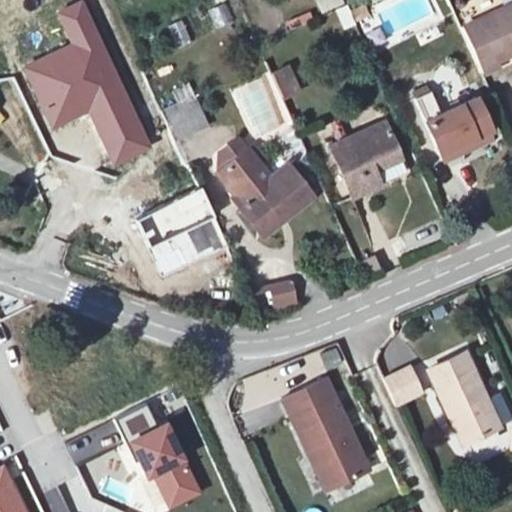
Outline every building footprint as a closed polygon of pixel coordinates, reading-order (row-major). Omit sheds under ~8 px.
[(46,123),(85,106),(112,163),(126,157),(151,145),(82,0),(75,0),(55,10),(72,44),(21,66),(46,123)] [(314,0),(321,14),(345,4),(343,0),(314,0)] [(511,2),(467,22),(492,75),(509,68),(505,59),(511,55),(511,2)] [(347,5),(336,10),(344,29),(355,24),(347,5)] [(214,28),(228,24),(223,6),(209,10),(214,28)] [(175,49),(191,42),(181,20),(165,27),(175,49)] [(253,141),(293,122),(283,100),(301,92),(287,62),(229,90),(253,141)] [(436,93),(415,103),(442,160),(497,134),(480,97),(445,113),(436,93)] [(164,118),(172,134),(201,120),(190,96),(161,110),(164,118)] [(386,123),(332,147),(354,197),(383,184),(376,168),(401,157),(386,123)] [(173,136),(159,142),(165,154),(178,148),(173,136)] [(222,153),(230,163),(252,147),(244,137),(222,153)] [(275,178),(252,147),(230,163),(220,170),(255,221),(280,203),(289,214),(317,193),(295,163),(275,178)] [(222,257),(233,252),(202,187),(154,208),(150,200),(131,209),(160,274),(218,248),(222,257)] [(294,282),(258,285),(260,313),(297,310),(294,282)] [(374,361),(382,377),(408,365),(401,349),(374,361)] [(464,352),(431,366),(438,382),(431,385),(446,418),(454,415),(468,443),(499,429),(464,352)] [(408,365),(382,377),(394,403),(420,391),(408,365)] [(322,378),(278,399),(304,454),(311,451),(329,488),(366,471),(322,378)] [(165,420),(125,440),(144,477),(150,474),(181,458),(183,457),(165,420)] [(311,451),(304,454),(322,492),(329,488),(311,451)] [(181,458),(150,474),(166,506),(198,490),(181,458)] [(24,511),(2,464),(0,464),(0,511),(24,511)]
